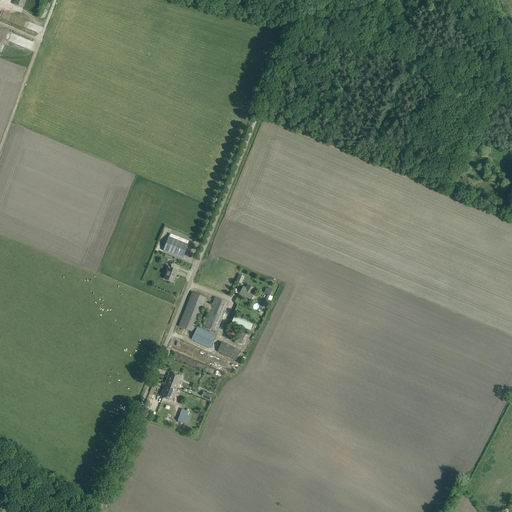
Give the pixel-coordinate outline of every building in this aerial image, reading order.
[(45,19),(51,2),(46,0),(40,17),(45,19)] [(182,258),(188,244),(169,236),(163,250),(182,258)] [(177,270),(173,269),(168,267),(166,271),(167,271),(165,279),(172,281),(175,274),(176,275),(177,270)] [(242,283),(244,277),(239,274),(236,281),(242,283)] [(246,288),(243,287),(240,293),(251,299),(254,293),(252,292),(254,288),(248,284),(246,288)] [(264,292),(270,294),(272,289),(266,286),(264,292)] [(202,308),(205,302),(207,298),(192,292),(179,326),(193,332),(202,308)] [(212,305),(205,302),(202,308),(210,311),(203,326),(217,331),(228,302),(215,297),(212,305)] [(254,322),(234,314),(230,324),(249,332),(254,322)] [(200,327),(197,326),(191,339),(210,348),(216,335),(202,329),(203,327),(200,326),(200,327)] [(234,326),(225,330),(228,338),(237,335),(234,326)] [(243,344),(248,333),(242,330),(236,341),(243,344)] [(216,351),(236,360),(240,350),(221,341),(216,351)] [(170,371),(165,384),(177,388),(181,376),(170,371)] [(177,388),(165,384),(160,396),(172,400),(177,388)] [(189,389),(188,390),(184,388),(183,391),(188,392),(200,397),(201,395),(191,391),(191,390),(189,389)] [(203,391),(201,396),(211,400),(213,395),(203,391)] [(180,414),(178,420),(188,424),(190,417),(191,417),(193,413),(180,408),(179,413),(180,414)]
